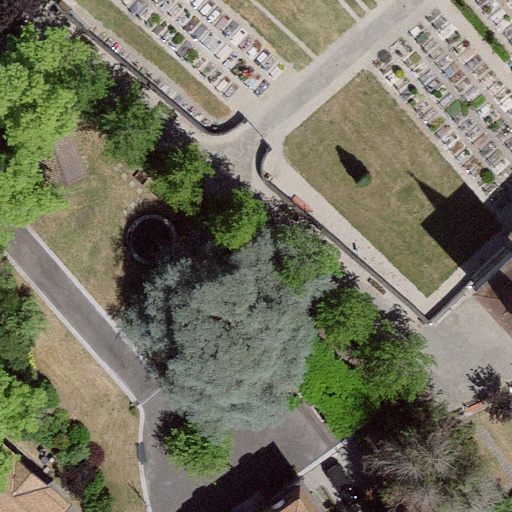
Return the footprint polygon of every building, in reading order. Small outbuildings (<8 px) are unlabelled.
[(26,180),(48,211),(81,187),(59,156),(26,180)] [(500,311),(511,323),(511,236),(511,238),(511,239),(511,250),(475,285),(500,311)] [(342,430),(317,449),(328,463),(353,445),(342,430)] [(0,511),(88,511),(89,511),(4,441),(0,444),(0,511)] [(276,511),(317,511),(304,493),(276,511)]
